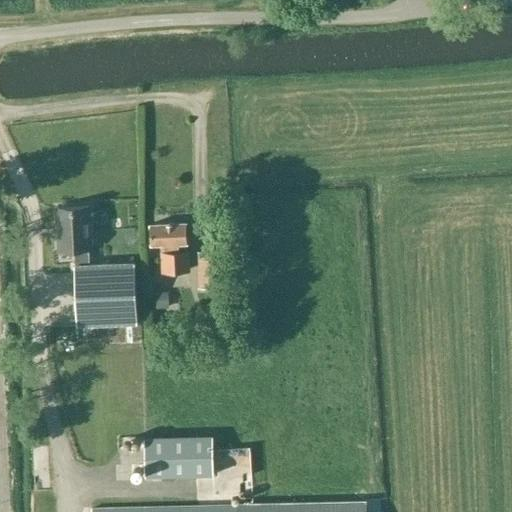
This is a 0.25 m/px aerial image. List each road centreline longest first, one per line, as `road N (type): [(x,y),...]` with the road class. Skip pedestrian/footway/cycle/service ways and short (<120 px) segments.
road 1 (unclassified): [(0,36),(511,0)]
road 2 (track): [(0,134),(30,208),(39,287),(57,296)]
